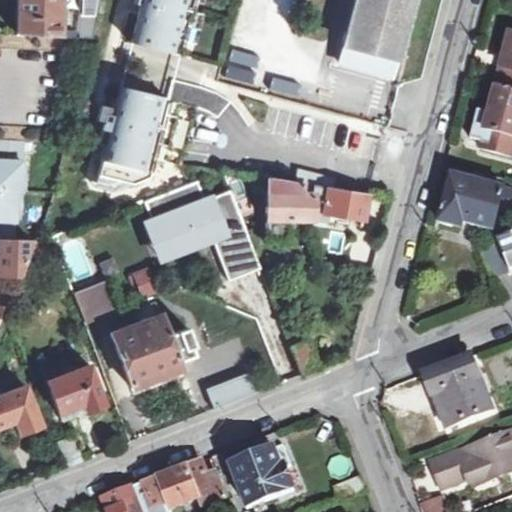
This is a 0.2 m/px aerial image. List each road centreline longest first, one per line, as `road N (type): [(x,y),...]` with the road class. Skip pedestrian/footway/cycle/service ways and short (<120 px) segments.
road 1 (residential): [(364,374),(463,0)]
road 2 (residential): [(4,511),(364,374)]
road 3 (residential): [(364,374),(511,317)]
road 4 (residential): [(401,511),(363,410),(364,374)]
